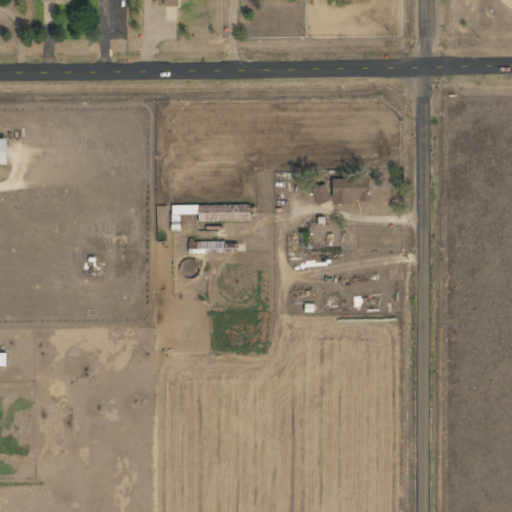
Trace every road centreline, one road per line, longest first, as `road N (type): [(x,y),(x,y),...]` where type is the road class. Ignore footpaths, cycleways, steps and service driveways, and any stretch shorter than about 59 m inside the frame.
road 1 (tertiary): [(0,68),(511,62)]
road 2 (residential): [(426,511),(425,0)]
